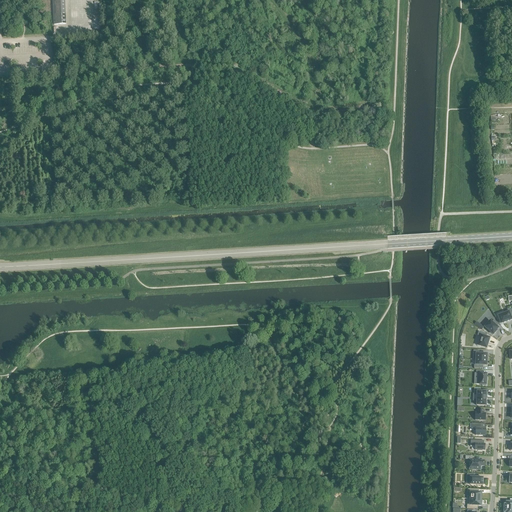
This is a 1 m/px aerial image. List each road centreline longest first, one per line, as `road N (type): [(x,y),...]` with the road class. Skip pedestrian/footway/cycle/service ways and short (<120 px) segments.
road 1 (unclassified): [(0,109),(97,74),(162,65),(251,76),(312,111),(375,106)]
road 2 (tertiary): [(387,244),(0,267)]
road 3 (unknown): [(388,307),(385,511)]
road 4 (residential): [(491,511),(497,349),(511,337)]
road 5 (tertiary): [(387,244),(511,236)]
